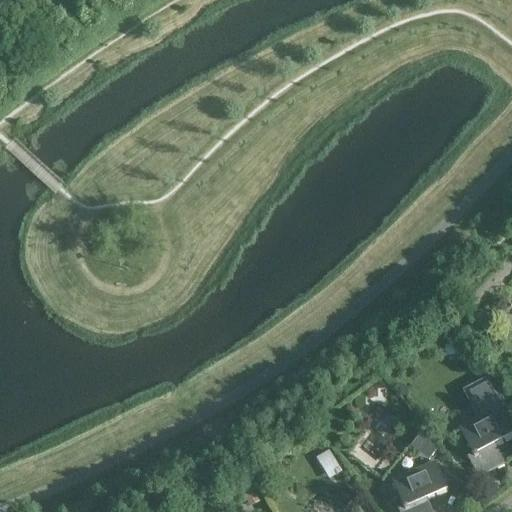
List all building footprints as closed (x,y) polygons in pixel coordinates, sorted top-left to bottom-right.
[(469,463),(478,479),(505,464),(494,443),(501,440),(502,443),(511,437),(511,429),(504,415),(508,413),(509,413),(510,413),(482,384),(473,388),(490,420),(483,423),(482,420),(460,432),(475,460),(469,463)] [(437,448),(429,442),(423,450),(431,456),(437,448)] [(328,450),(316,458),(321,466),(333,459),(328,450)] [(416,474),(393,483),(405,511),(432,511),(426,498),(433,495),(434,498),(448,492),(436,465),(422,471),(424,474),(417,477),(416,474)] [(241,502),(247,511),(258,511),(262,510),(253,495),(241,502)]
